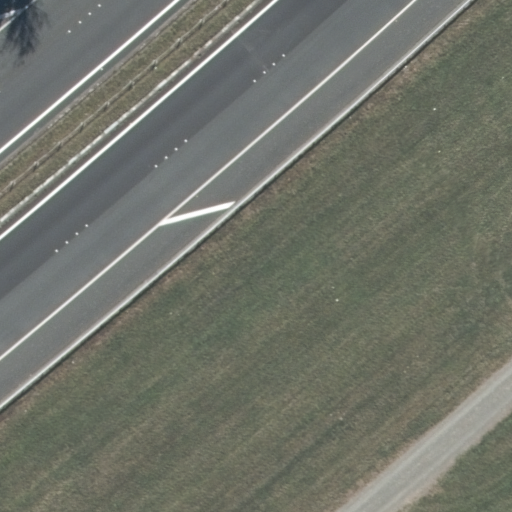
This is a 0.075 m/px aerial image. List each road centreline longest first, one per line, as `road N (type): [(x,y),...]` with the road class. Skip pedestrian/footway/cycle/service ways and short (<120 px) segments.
road 1 (trunk): [(345,0),(0,303)]
road 2 (trunk): [(0,89),(111,0)]
